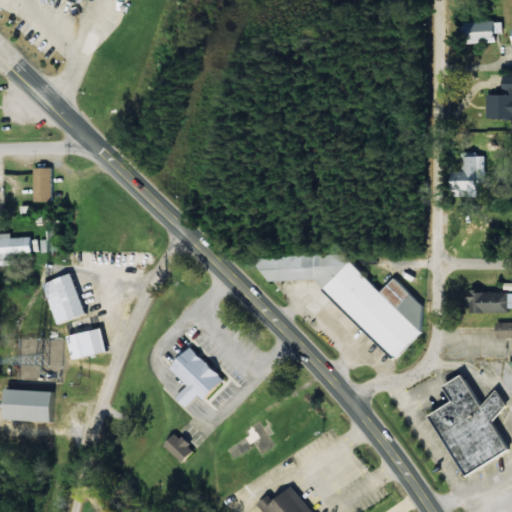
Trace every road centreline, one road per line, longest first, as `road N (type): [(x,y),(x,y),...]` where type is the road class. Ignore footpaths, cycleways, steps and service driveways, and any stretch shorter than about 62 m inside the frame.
road 1 (primary): [(429,511),(350,401),(0,53)]
road 2 (residential): [(444,0),(430,362),(350,401)]
road 3 (residential): [(68,511),(100,406),(150,284),(183,231)]
